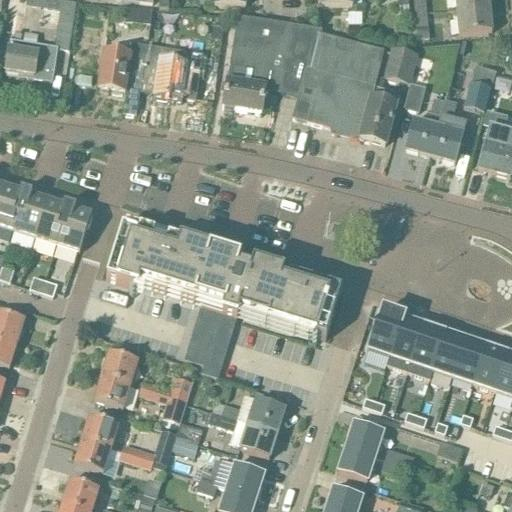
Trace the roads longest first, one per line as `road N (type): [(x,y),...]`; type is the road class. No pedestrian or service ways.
road 1 (residential): [(125,144),(287,169),(511,230)]
road 2 (residential): [(14,511),(125,144)]
road 3 (residential): [(292,511),(363,299)]
road 4 (residential): [(0,124),(125,144)]
